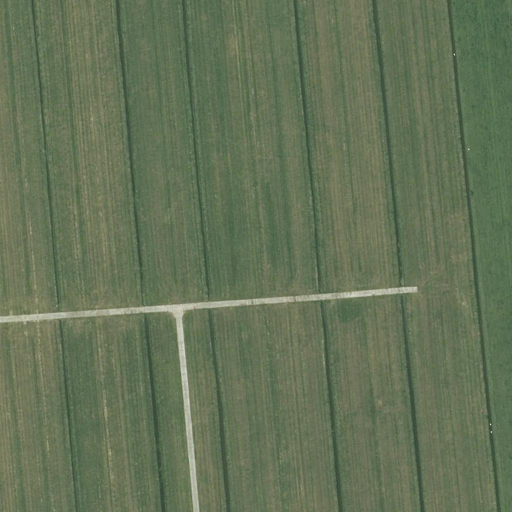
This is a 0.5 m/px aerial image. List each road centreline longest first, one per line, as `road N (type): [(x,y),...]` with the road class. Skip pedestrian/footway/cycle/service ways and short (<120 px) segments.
road 1 (track): [(176,308),(414,290)]
road 2 (track): [(195,511),(176,308)]
road 3 (track): [(0,319),(176,308)]
